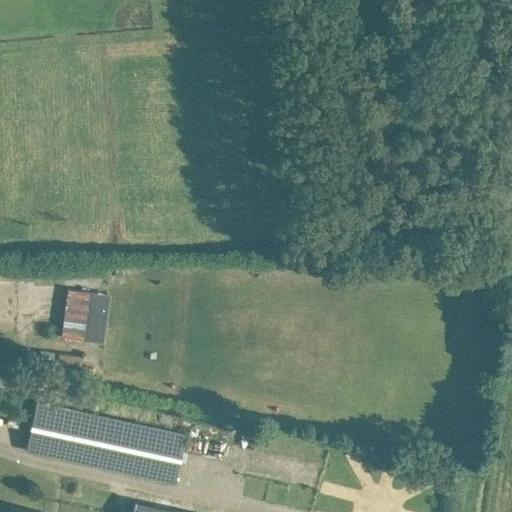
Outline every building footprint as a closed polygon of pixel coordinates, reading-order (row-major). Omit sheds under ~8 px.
[(19,283),(0,282),(0,329),(20,329),(19,283)] [(68,288),(61,337),(85,340),(91,291),(68,288)] [(41,350),(39,363),(55,365),(57,353),(41,350)] [(187,436),(56,406),(36,401),(26,449),(46,453),(176,484),(187,436)] [(132,511),(179,511),(135,502),(132,511)]
